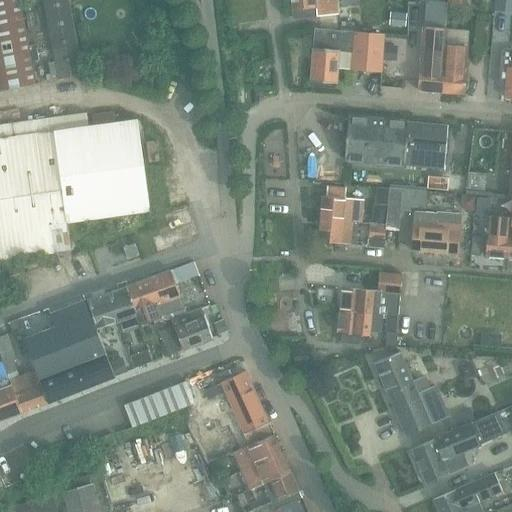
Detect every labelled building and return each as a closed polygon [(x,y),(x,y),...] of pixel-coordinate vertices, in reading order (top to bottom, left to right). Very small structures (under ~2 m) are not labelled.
[(0,0),(0,91),(36,84),(20,0),(0,0)] [(68,0),(43,0),(58,79),(83,74),(68,0)] [(292,0),(294,18),(339,13),(337,0),(292,0)] [(393,12),(393,25),(406,26),(407,13),(393,12)] [(418,91),(442,93),(446,44),(443,44),(446,14),(425,13),(418,91)] [(477,14),(473,55),(485,56),(489,15),(477,14)] [(315,29),(310,81),(336,83),(339,51),(345,51),(347,31),(315,29)] [(382,58),(383,45),(384,34),(354,32),(351,69),(381,72),(382,63),(382,58)] [(383,45),(382,58),(392,59),(394,35),(384,34),(383,45)] [(446,44),(442,93),(463,94),(467,46),(446,44)] [(0,260),(70,251),(67,223),(68,223),(150,210),(138,119),(88,126),(86,113),(54,117),(0,125),(0,275),(0,274),(0,260)] [(343,122),(342,135),(346,138),(344,160),(405,165),(406,151),(445,154),(447,126),(408,123),(408,122),(348,117),(347,120),(343,122)] [(146,142),(149,162),(159,161),(156,141),(146,142)] [(322,196),(320,219),(359,223),(362,223),(364,204),(358,203),(359,200),(344,198),(345,188),(326,187),(326,196),(322,196)] [(368,225),(366,247),(380,249),(380,247),(384,247),(384,242),(386,229),(398,230),(400,210),(410,211),(410,205),(425,206),(426,191),(389,188),(387,206),(387,210),(386,224),(371,223),(368,223),(368,225)] [(166,194),(168,204),(191,200),(189,190),(166,194)] [(461,194),(461,203),(465,209),(475,210),(476,195),(466,194),(461,194)] [(477,198),(476,214),(483,215),(483,211),(489,211),(490,199),(477,198)] [(372,204),(371,223),(386,224),(387,210),(387,206),(372,204)] [(412,250),(457,254),(460,215),(415,211),(412,250)] [(485,256),(508,257),(511,217),(488,216),(485,256)] [(359,223),(320,219),(317,241),(355,246),(356,240),(357,240),(359,223)] [(473,237),(471,255),(480,256),(481,238),(473,237)] [(135,244),(123,248),(127,259),(139,255),(135,244)] [(169,271),(148,278),(163,320),(170,317),(171,321),(184,316),(182,310),(184,309),(175,285),(199,276),(194,263),(169,271)] [(342,287),(339,310),(381,313),(399,315),(402,275),(379,273),(378,291),(342,287)] [(126,281),(125,282),(135,313),(133,315),(134,317),(137,326),(152,320),(154,324),(163,320),(148,278),(128,285),(126,281)] [(118,289),(105,293),(111,309),(114,307),(119,322),(134,317),(133,315),(135,313),(125,282),(116,285),(118,289)] [(84,296),(93,321),(96,331),(119,322),(114,307),(111,309),(105,293),(91,298),(90,294),(84,296)] [(35,370),(35,371),(47,404),(70,396),(92,387),(115,379),(110,367),(109,364),(96,331),(93,321),(91,322),(85,304),(64,311),(51,316),(56,329),(46,333),(24,341),(35,370)] [(381,313),(339,310),(337,333),(341,333),(340,342),(358,344),(358,335),(370,336),(370,332),(380,333),(382,314),(399,316),(399,315),(381,313)] [(202,318),(174,329),(182,351),(212,339),(204,317),(202,318)] [(221,321),(212,324),(217,335),(226,332),(221,321)] [(159,333),(168,356),(180,352),(171,328),(159,333)] [(398,332),(386,332),(385,349),(396,347),(398,332)] [(0,350),(12,384),(23,413),(47,404),(35,371),(19,377),(12,361),(16,359),(7,333),(0,335),(0,350)] [(141,352),(130,356),(134,367),(145,363),(145,361),(141,352)] [(400,353),(375,364),(405,436),(448,417),(436,386),(418,394),(400,353)] [(121,359),(109,363),(115,378),(126,373),(121,359)] [(504,375),(498,361),(486,366),(492,380),(504,375)] [(457,367),(463,379),(475,374),(469,362),(457,367)] [(232,453),(273,435),(245,373),(203,391),(207,399),(224,392),(243,435),(248,445),(232,452),(232,453)] [(185,381),(175,385),(185,408),(194,404),(185,381)] [(0,422),(23,413),(12,384),(0,388),(0,422)] [(175,385),(166,389),(176,411),(185,408),(175,385)] [(166,389),(155,394),(165,416),(176,411),(166,389)] [(155,394),(146,397),(155,420),(165,416),(155,394)] [(146,397),(134,402),(144,424),(155,420),(146,397)] [(144,424),(134,402),(123,407),(132,429),(144,424)] [(452,431),(411,449),(426,484),(467,466),(462,453),(480,446),(506,434),(497,412),(471,424),(452,431)] [(240,471),(281,454),(273,435),(232,453),(240,471)] [(290,473),(281,454),(240,471),(249,491),(263,485),(290,473)] [(268,511),(270,511),(278,509),(301,499),(290,473),(263,485),(270,502),(252,510),(252,511),(265,511),(268,511)] [(481,511),(478,502),(502,491),(494,473),(470,484),(432,500),(437,511),(481,511)] [(69,479),(73,491),(63,494),(68,511),(98,511),(91,486),(92,485),(88,474),(69,479)] [(0,511),(56,511),(52,497),(0,511)] [(307,511),(301,499),(278,509),(278,511),(307,511)]
